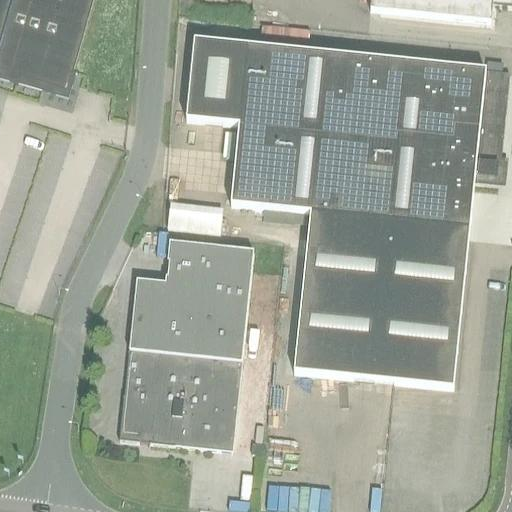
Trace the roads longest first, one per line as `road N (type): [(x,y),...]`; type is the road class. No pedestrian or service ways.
road 1 (unclassified): [(45,511),(59,355),(73,295),(129,179),(145,104),(150,0)]
road 2 (unknown): [(11,105),(137,144)]
